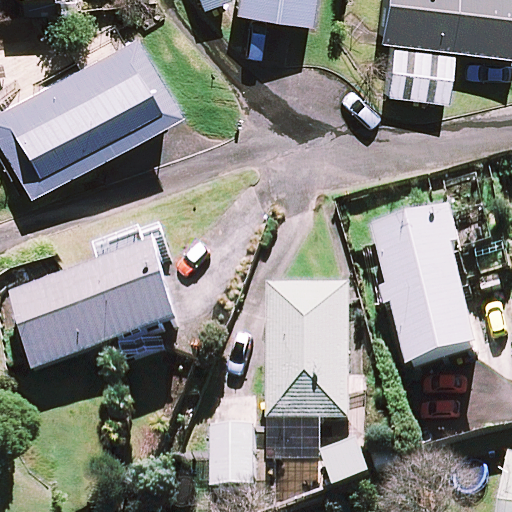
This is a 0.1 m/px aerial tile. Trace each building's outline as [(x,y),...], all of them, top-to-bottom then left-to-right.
[(238,0),(237,5),(306,14),(308,0),(238,0)] [(511,49),(511,0),(385,0),(382,37),(391,38),(387,91),(445,96),(449,44),(511,49)] [(170,104),(126,32),(0,108),(0,142),(29,191),(170,104)] [(478,348),(449,217),(379,232),(408,364),(478,348)] [(178,325),(156,253),(14,297),(36,369),(178,325)] [(358,414),(352,283),(269,287),(277,461),(321,459),(319,416),(358,414)] [(255,398),(188,400),(190,459),(214,458),(215,486),(258,485),(255,398)] [(511,511),(511,459),(508,459),(503,511),(511,511)]
